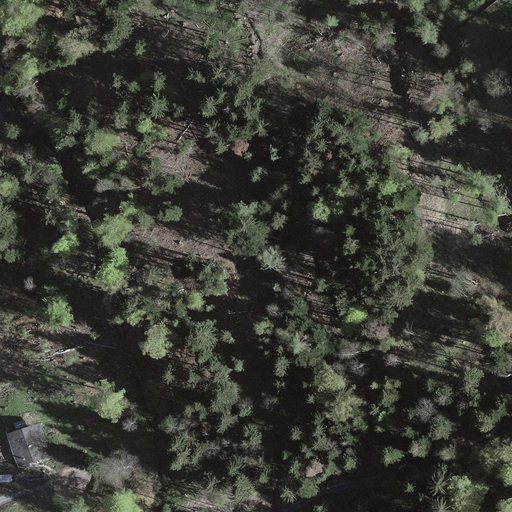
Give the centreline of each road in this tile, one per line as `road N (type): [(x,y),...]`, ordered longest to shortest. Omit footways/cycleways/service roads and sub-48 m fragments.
road 1 (track): [(296,511),(317,491),(511,428)]
road 2 (track): [(57,471),(84,469),(81,479),(0,500)]
